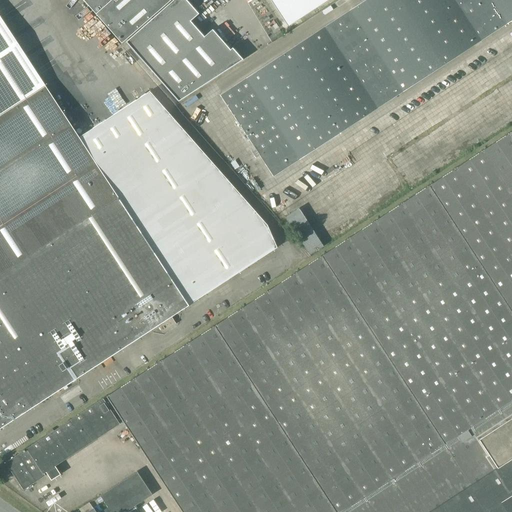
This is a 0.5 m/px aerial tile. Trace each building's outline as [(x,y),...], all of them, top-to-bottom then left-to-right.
[(0,0),(0,428),(157,326),(171,317),(188,306),(117,198),(45,87),(44,87),(0,19),(0,0)] [(82,0),(97,16),(121,44),(170,0),(82,0)] [(190,22),(196,16),(198,15),(184,0),(173,0),(125,43),(178,102),(242,60),(232,48),(229,50),(211,30),(203,37),(190,22)] [(511,0),(366,0),(296,46),(265,66),(220,96),(273,177),(296,162),(511,20),(511,0)] [(269,0),(287,27),(329,0),(269,0)] [(511,511),(511,131),(191,341),(106,397),(102,400),(24,451),(24,450),(22,451),(22,452),(5,463),(23,491),(45,476),(43,474),(45,473),(51,481),(60,475),(54,467),(119,424),(122,421),(172,498),(181,511),(511,511)] [(285,218),(296,235),(309,255),(322,247),(298,209),(285,218)] [(171,317),(157,326),(162,333),(175,324),(171,317)] [(102,496),(112,511),(122,511),(149,494),(136,474),(133,476),(106,494),(102,496)]
